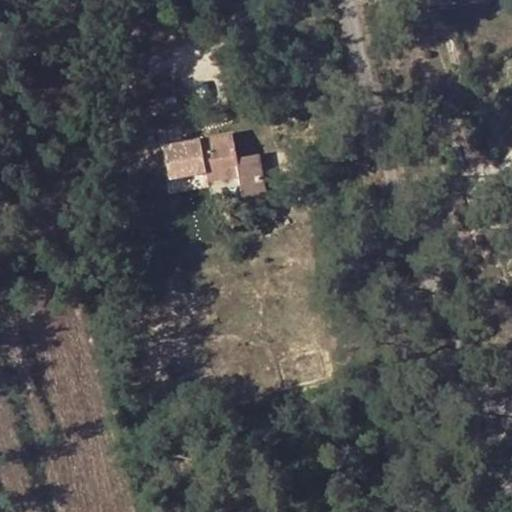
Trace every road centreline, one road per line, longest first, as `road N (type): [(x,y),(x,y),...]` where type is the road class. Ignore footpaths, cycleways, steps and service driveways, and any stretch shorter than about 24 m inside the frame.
road 1 (residential): [(350,0),(395,183),(464,358)]
road 2 (track): [(464,358),(511,500)]
